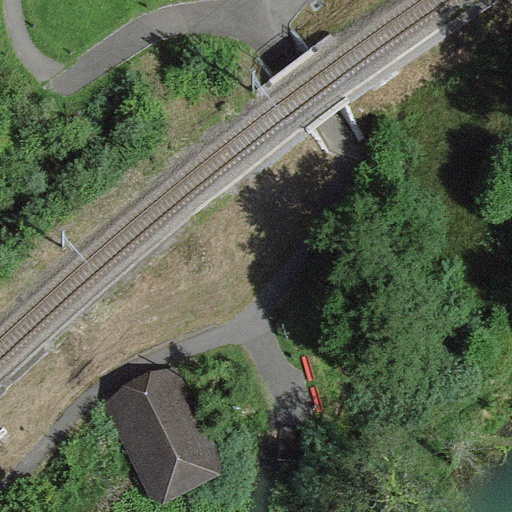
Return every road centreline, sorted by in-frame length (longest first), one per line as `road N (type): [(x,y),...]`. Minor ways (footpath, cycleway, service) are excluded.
road 1 (track): [(257,34),(170,26),(66,82),(16,34),(11,0)]
road 2 (track): [(247,325),(278,390),(269,456)]
road 3 (track): [(335,145),(257,34)]
